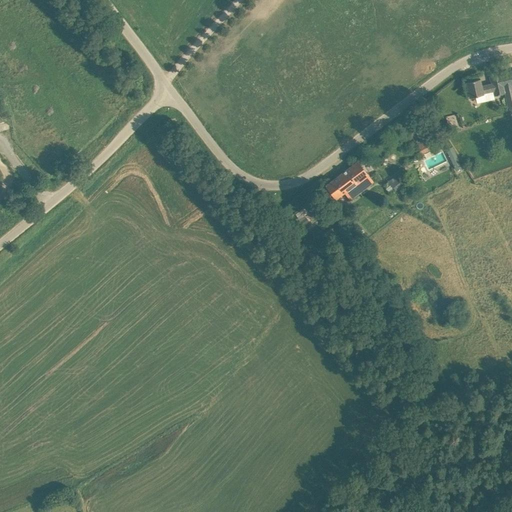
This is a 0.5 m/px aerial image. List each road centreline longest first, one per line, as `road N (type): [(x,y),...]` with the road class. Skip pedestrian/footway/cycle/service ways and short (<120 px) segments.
road 1 (unclassified): [(169,89),(243,175),(294,184),(453,70),(511,46)]
road 2 (track): [(511,362),(395,396),(314,511)]
road 3 (unclassified): [(0,245),(169,89)]
